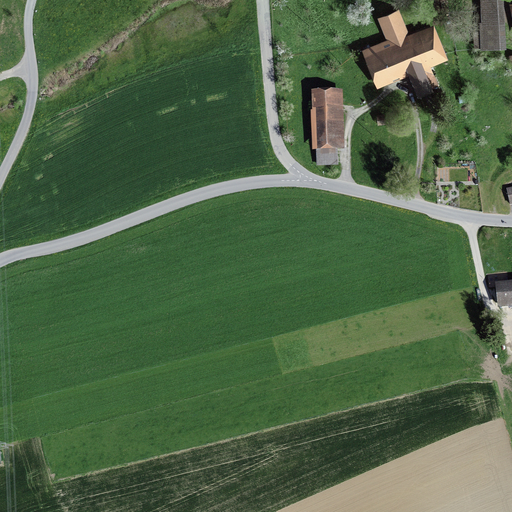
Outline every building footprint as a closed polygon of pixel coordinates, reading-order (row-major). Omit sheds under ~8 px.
[(483,47),(500,47),(497,0),(487,0),(489,23),(481,23),(482,32),(476,32),(476,43),(482,43),(483,47)] [(396,12),(381,18),(390,39),(405,33),(396,12)] [(440,55),(431,32),(384,51),(381,44),(367,49),(379,79),(409,67),(419,92),(430,88),(436,86),(431,73),(425,75),(420,63),(440,55)] [(318,165),(337,164),(334,95),(315,95),(318,165)] [(511,284),(498,287),(500,305),(511,303),(511,307),(511,284)]
